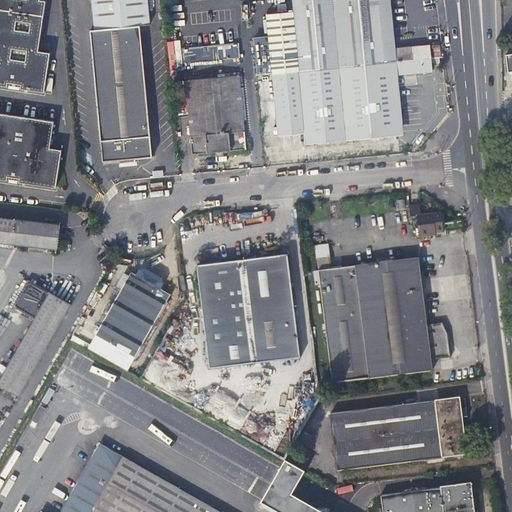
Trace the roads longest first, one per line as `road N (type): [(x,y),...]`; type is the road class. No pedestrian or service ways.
road 1 (unknown): [(281,219),(211,242),(193,263),(198,374),(222,387),(288,381),(303,371),(299,333)]
road 2 (residential): [(483,167),(181,194),(138,217)]
road 3 (secondary): [(483,167),(511,412)]
